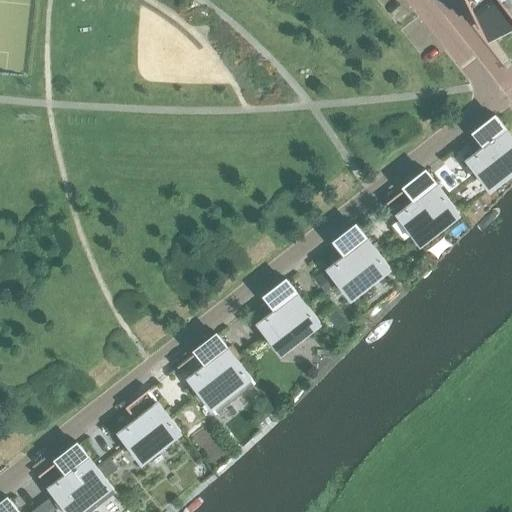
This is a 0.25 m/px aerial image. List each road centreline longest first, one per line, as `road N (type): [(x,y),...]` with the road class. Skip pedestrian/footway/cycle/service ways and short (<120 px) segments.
road 1 (residential): [(500,101),(0,495)]
road 2 (residential): [(500,101),(417,0)]
